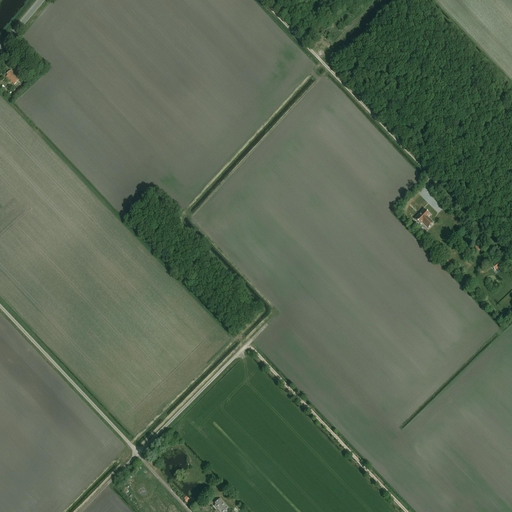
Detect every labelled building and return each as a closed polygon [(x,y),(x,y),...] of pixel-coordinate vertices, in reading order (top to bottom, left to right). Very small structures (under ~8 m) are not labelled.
[(14,85),(20,80),(11,70),(7,74),(7,75),(6,77),(14,85)] [(420,226),(423,223),(428,228),(433,224),(427,218),(430,215),(424,210),(414,220),(420,226)] [(495,271),(502,266),(498,261),(491,266),(495,271)] [(234,511),(243,511),(244,511),(231,498),(228,501),(235,508),(233,510),(234,511)] [(219,511),(228,511),(230,510),(220,499),(215,504),(216,505),(214,506),(219,511)]
